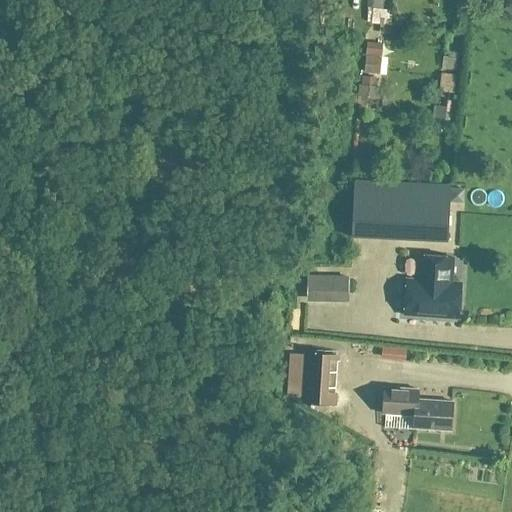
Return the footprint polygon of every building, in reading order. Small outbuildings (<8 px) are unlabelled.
[(368,0),(367,0),(365,15),(385,18),(387,3),(368,0)] [(457,70),(459,52),(448,51),(448,56),(443,56),(442,67),(447,68),(447,69),(457,70)] [(365,55),(364,72),(380,74),(382,56),(365,55)] [(363,75),(362,84),(376,86),(377,77),(363,75)] [(442,110),(450,111),(452,101),(444,99),(442,110)] [(451,184),(355,179),(352,235),(448,240),(451,184)] [(418,254),(416,278),(407,278),(405,314),(459,317),(461,281),(452,281),(454,257),(418,254)] [(307,300),(349,302),(350,276),(308,275),(307,300)] [(338,355),(307,353),(304,402),(335,404),(338,355)] [(413,426),(451,429),(453,401),(418,397),(419,388),(385,385),(383,410),(414,413),(413,426)]
